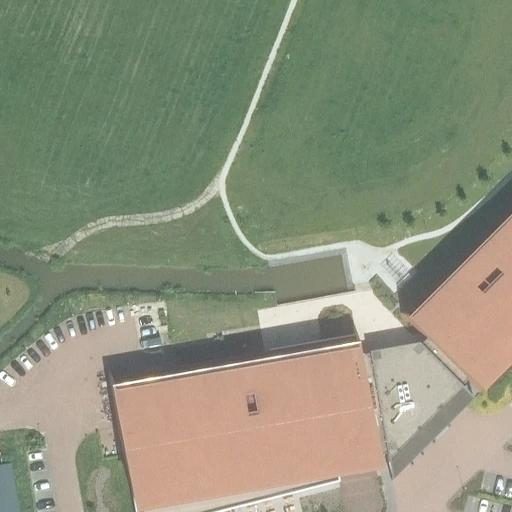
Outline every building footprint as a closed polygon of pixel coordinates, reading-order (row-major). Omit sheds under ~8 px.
[(511,222),(511,201),(401,313),(412,323),(511,222)] [(511,222),(412,323),(401,313),(400,314),(425,339),(419,346),(418,344),(368,353),(368,355),(359,356),(353,326),(351,326),(353,337),(110,380),(108,369),(106,369),(119,442),(123,441),(135,511),(217,511),(336,482),(335,476),(332,465),(377,457),(386,455),(387,463),(429,421),(462,388),(460,387),(467,381),(468,382),(481,368),(485,371),(511,344),(511,222)] [(377,267),(401,290),(412,279),(389,256),(377,267)] [(351,326),(108,369),(110,380),(353,337),(351,326)] [(511,360),(511,344),(485,371),(481,368),(468,382),(479,394),(511,360)] [(429,421),(387,463),(390,481),(473,399),(462,388),(429,421)] [(131,511),(135,511),(123,441),(119,442),(131,511)] [(335,476),(378,465),(377,457),(332,465),(335,476)] [(16,511),(9,466),(0,467),(0,511),(16,511)]
